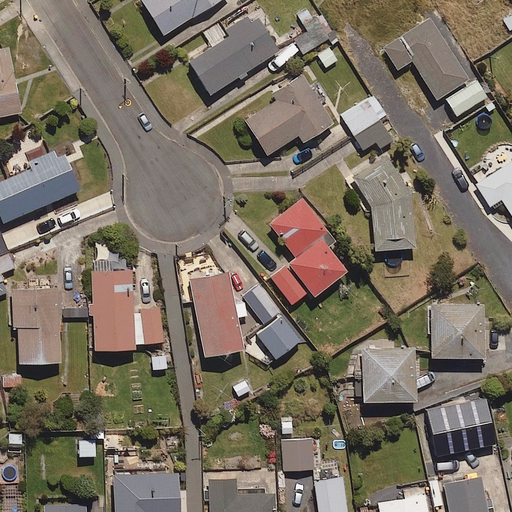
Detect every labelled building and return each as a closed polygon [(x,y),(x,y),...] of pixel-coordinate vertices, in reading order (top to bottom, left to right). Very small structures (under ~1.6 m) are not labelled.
[(140,0),(163,34),(215,0),(140,0)] [(307,30),(293,38),(302,53),(334,34),(321,12),(303,22),(307,30)] [(230,34),(189,61),(209,92),(279,46),(257,13),(250,18),(248,13),(225,28),(230,34)] [(466,78),(427,16),(382,44),(396,67),(410,58),(435,98),(466,78)] [(0,114),(20,111),(8,46),(0,47),(0,114)] [(275,99),(244,118),(266,153),(297,133),(301,141),(332,121),(301,72),(270,91),(275,99)] [(374,94),(340,115),(352,134),(380,116),(386,113),(374,94)] [(380,116),(352,134),(362,150),(375,141),(380,148),(394,139),(380,116)] [(29,168),(0,179),(0,217),(1,221),(79,189),(63,152),(55,155),(53,148),(25,160),(29,168)] [(385,154),(350,176),(370,204),(374,249),(414,245),(410,194),(385,154)] [(511,158),(474,182),(489,205),(501,197),(511,214),(511,158)] [(300,196),(267,221),(294,255),(287,261),(313,295),(346,269),(320,235),(327,229),(300,196)] [(7,251),(0,254),(0,288),(6,286),(0,272),(13,267),(7,251)] [(282,264),(269,274),(290,302),(303,292),(282,264)] [(159,306),(137,307),(138,311),(133,311),(131,267),(89,269),(91,302),(86,302),(87,313),(92,313),(94,347),(131,346),(131,341),(160,340),(159,306)] [(228,270),(189,277),(204,354),(241,347),(235,311),(239,310),(237,300),(233,301),(228,270)] [(256,284),(242,295),(262,322),(277,311),(256,284)] [(56,285),(9,287),(11,326),(15,326),(16,362),(59,361),(56,285)] [(483,302),(430,302),(430,355),(484,354),(483,302)] [(256,332),(274,357),(299,339),(280,314),(256,332)] [(413,345),(361,346),(362,399),(414,398),(413,345)] [(472,404),(435,412),(443,450),(491,439),(489,433),(496,432),(487,390),(470,394),(472,404)] [(428,411),(416,414),(423,447),(436,444),(428,411)] [(290,421),(280,421),(281,433),(291,432),(290,421)] [(311,438),(281,439),(282,469),(313,468),(311,438)] [(177,511),(176,471),(112,473),(113,511),(177,511)] [(488,511),(481,474),(443,482),(448,511),(488,511)] [(345,511),(340,476),(312,480),(316,511),(345,511)] [(236,477),(207,478),(208,511),(274,511),(274,491),(237,493),(236,477)] [(379,511),(428,511),(424,491),(377,500),(379,511)] [(84,511),(84,503),(42,505),(42,511),(84,511)]
